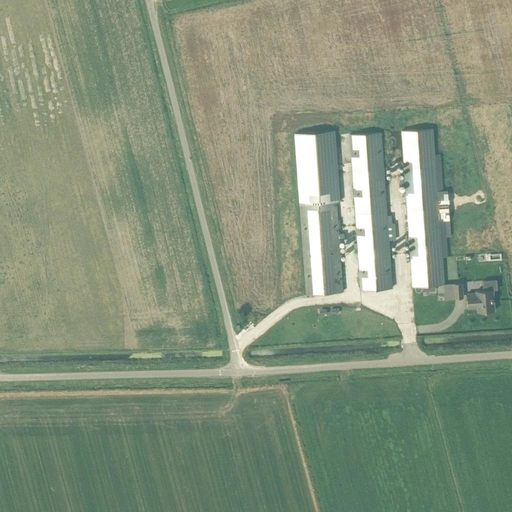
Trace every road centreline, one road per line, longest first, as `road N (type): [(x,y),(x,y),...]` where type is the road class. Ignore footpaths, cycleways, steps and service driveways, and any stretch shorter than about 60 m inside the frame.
road 1 (unclassified): [(236,370),(146,0)]
road 2 (unclassified): [(236,370),(511,352)]
road 3 (unclassified): [(0,375),(236,370)]
